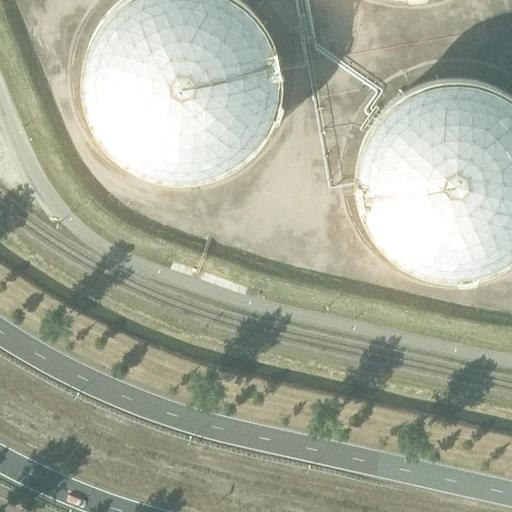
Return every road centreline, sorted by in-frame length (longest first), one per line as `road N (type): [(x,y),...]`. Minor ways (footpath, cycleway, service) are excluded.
road 1 (primary): [(511,496),(149,410),(0,332)]
road 2 (primary): [(0,456),(130,511)]
